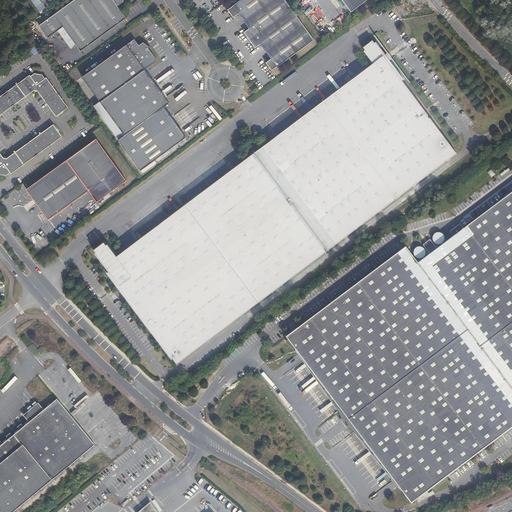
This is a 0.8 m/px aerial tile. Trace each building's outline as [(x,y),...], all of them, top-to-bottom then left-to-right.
[(81,51),(126,18),(118,6),(124,1),(123,0),(73,0),(59,10),(39,25),(47,36),(62,25),(81,51)] [(267,64),(272,70),(277,67),(314,40),(285,0),(240,0),(233,6),(228,10),(232,16),(233,16),(234,17),(235,16),(238,14),(249,29),(246,31),(245,31),(245,32),(245,33),(245,34),(254,46),(255,47),(256,47),(260,44),(271,59),(267,61),(267,62),(267,63),(267,64)] [(341,0),(351,12),(367,0),(341,0)] [(81,77),(100,102),(95,106),(94,106),(141,171),(186,137),(164,107),(169,103),(144,69),(155,62),(155,58),(148,48),(149,47),(143,42),(138,45),(134,39),(81,77)] [(373,64),(270,141),(344,238),(457,153),(430,117),(429,118),(427,116),(428,115),(402,80),(404,79),(376,42),(374,43),(372,41),(363,48),(365,50),(364,51),(373,64)] [(37,91),(56,116),(68,107),(46,78),(45,79),(42,74),(35,73),(30,76),(29,75),(0,96),(0,115),(34,90),(37,91)] [(16,122),(22,130),(24,128),(19,120),(16,122)] [(0,174),(6,175),(10,172),(11,174),(62,136),(53,124),(6,159),(4,158),(0,153),(0,174)] [(89,190),(97,202),(110,193),(118,187),(124,183),(129,179),(98,138),(86,146),(26,190),(32,197),(36,197),(44,208),(42,212),(49,219),(89,190)] [(270,141),(117,257),(107,245),(106,245),(104,242),(94,250),(96,252),(95,254),(119,286),(178,363),(254,306),(344,238),(270,141)] [(412,504),(511,428),(511,192),(464,229),(460,224),(449,232),(453,237),(438,249),(430,240),(423,245),(430,254),(418,263),(406,247),(296,330),(287,333),(289,335),(287,337),(288,339),(286,341),(295,350),(295,349),(299,354),(342,410),(339,412),(342,419),(343,420),(344,419),(349,425),(348,426),(349,427),(354,432),(357,430),(403,492),(402,492),(408,503),(410,501),(412,504)] [(444,236),(442,234),(439,233),(436,233),(434,235),(433,238),(433,241),(435,244),(438,245),(441,244),(444,242),(445,240),(444,236)] [(424,257),(425,255),(426,252),(424,249),(422,248),(419,247),(417,248),(415,250),(414,253),(414,255),(416,258),(419,259),(422,259),(424,257)] [(57,399),(44,410),(38,403),(24,414),(31,423),(24,428),(21,431),(13,438),(10,441),(3,446),(0,449),(0,448),(0,511),(12,511),(37,492),(94,445),(93,443),(92,444),(57,402),(59,401),(57,399)] [(57,402),(92,444),(93,443),(59,401),(57,402)] [(347,428),(349,427),(348,426),(349,425),(344,419),(343,420),(342,419),(341,420),(347,428)] [(156,511),(150,502),(138,511),(156,511)]
